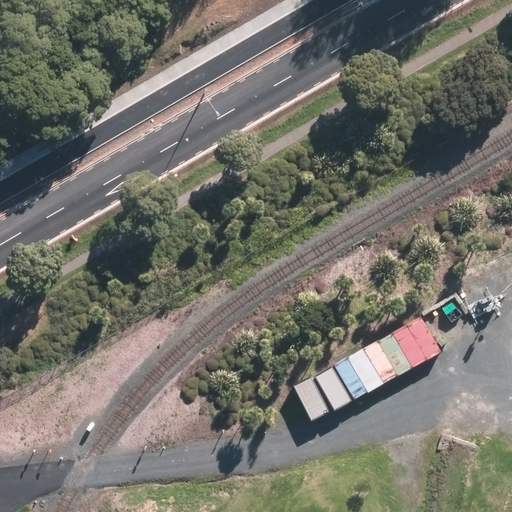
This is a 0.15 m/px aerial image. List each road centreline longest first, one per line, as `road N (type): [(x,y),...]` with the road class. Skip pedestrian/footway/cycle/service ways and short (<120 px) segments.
road 1 (track): [(511,402),(443,390),(376,419),(285,441),(0,488)]
road 2 (secondary): [(426,0),(0,245)]
